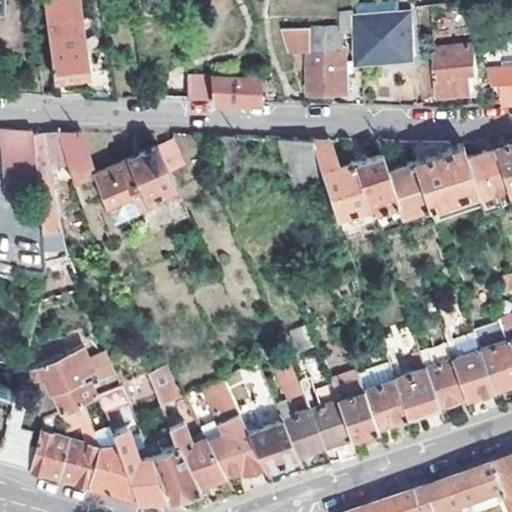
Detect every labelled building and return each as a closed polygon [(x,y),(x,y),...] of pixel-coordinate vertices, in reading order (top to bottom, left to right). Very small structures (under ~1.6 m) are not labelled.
[(78,0),(44,0),(52,74),(66,72),(70,75),(81,74),(83,70),(86,68),(78,0)] [(282,28),(288,50),(306,49),(309,92),(348,90),(349,103),(364,103),(362,79),(348,80),(348,72),(354,72),(353,64),(347,64),(346,46),(343,46),(341,28),(358,28),(356,14),(354,8),(340,10),(340,14),(341,24),(282,28)] [(411,9),(356,14),(358,28),(360,59),(415,53),(411,9)] [(478,43),(434,47),(438,94),(481,91),(478,43)] [(42,93),(38,61),(12,58),(17,92),(42,93)] [(511,61),(498,63),(503,102),(511,100),(511,61)] [(86,68),(85,95),(114,96),(110,69),(86,68)] [(213,74),(212,99),(258,100),(259,74),(213,73),(213,74)] [(187,74),(186,99),(212,99),(213,74),(187,74)] [(379,77),(380,104),(399,105),(399,77),(379,77)] [(31,129),(0,127),(0,130),(5,190),(37,187),(31,132),(31,129)] [(43,129),(43,131),(48,157),(64,153),(57,130),(43,129)] [(57,130),(64,153),(69,168),(88,161),(75,130),(57,130)] [(38,132),(31,132),(37,187),(41,229),(61,227),(53,185),(48,157),(43,131),(38,132)] [(233,134),(218,134),(226,165),(243,159),(233,134)] [(172,136),(158,143),(169,166),(183,159),(172,136)] [(312,137),(275,136),(292,182),(323,171),(312,137)] [(312,137),(323,171),(338,212),(368,201),(354,161),(353,158),(338,163),(328,138),(312,137)] [(492,146),(506,183),(511,198),(511,138),(497,144),(492,146)] [(473,153),(470,140),(461,141),(484,204),(485,207),(500,201),(495,188),(506,183),(492,146),(473,153)] [(174,184),(176,183),(169,166),(158,143),(157,141),(93,172),(104,199),(137,184),(145,199),(147,198),(152,209),(179,196),(174,184)] [(461,141),(413,158),(428,201),(435,221),(484,204),(461,141)] [(399,203),(387,168),(381,151),(361,159),(354,161),(368,201),(370,206),(382,202),(384,208),(399,203)] [(413,158),(387,168),(399,203),(402,210),(428,201),(413,158)] [(177,284),(185,280),(180,268),(171,272),(177,284)] [(511,270),(501,275),(507,291),(511,289),(511,270)] [(508,339),(511,337),(511,316),(501,320),(508,339)] [(319,342),(313,329),(293,337),(298,349),(319,342)] [(381,336),(395,377),(409,416),(439,406),(426,367),(420,352),(413,355),(418,370),(401,375),(393,352),(394,352),(388,334),(381,336)] [(142,355),(135,338),(122,344),(130,360),(142,355)] [(447,341),(448,344),(451,350),(457,347),(454,339),(447,341)] [(511,352),(508,339),(480,348),(493,387),(511,380),(511,352)] [(446,360),(426,367),(439,406),(467,396),(453,357),(451,350),(448,344),(442,347),(446,360)] [(0,362),(18,368),(22,352),(0,345),(0,439),(4,425),(13,387),(0,382),(0,362)] [(82,402),(97,396),(90,381),(85,383),(82,376),(93,371),(82,345),(29,370),(33,380),(46,375),(61,411),(82,402)] [(480,348),(453,357),(467,396),(493,387),(480,348)] [(259,362),(256,354),(240,363),(242,369),(259,362)] [(306,397),(290,360),(275,366),(287,396),(296,393),(299,400),(306,397)] [(259,362),(242,369),(252,391),(270,384),(259,362)] [(150,373),(158,391),(163,403),(180,396),(167,365),(150,373)] [(331,376),(338,397),(351,436),(361,432),(367,450),(384,444),(378,426),(364,388),(357,367),(331,376)] [(126,399),(128,404),(158,391),(150,373),(120,386),(126,399)] [(224,376),(211,382),(225,413),(223,414),(230,430),(216,436),(216,433),(207,437),(222,474),(242,468),(243,472),(264,465),(249,427),(245,417),(224,376)] [(395,377),(364,388),(378,426),(409,416),(395,377)] [(102,410),(126,399),(120,386),(97,396),(102,410)] [(277,400),(278,403),(296,454),(323,445),(310,406),(290,413),(284,397),(277,400)] [(338,397),(310,406),(323,445),(332,442),(338,460),(357,454),(351,436),(338,397)] [(67,430),(90,422),(82,402),(61,411),(67,430)] [(275,419),(249,427),(264,465),(296,454),(278,403),(271,406),(275,419)] [(223,414),(201,424),(205,433),(207,437),(216,433),(216,436),(230,430),(223,414)] [(176,435),(196,482),(222,474),(207,437),(205,433),(199,436),(200,439),(195,441),(188,422),(180,425),(177,417),(170,420),(176,435)] [(110,429),(116,446),(137,499),(153,498),(166,497),(149,455),(138,458),(127,428),(118,431),(115,424),(109,427),(110,429)] [(31,433),(4,425),(0,439),(0,459),(6,462),(22,466),(31,433)] [(42,429),(40,436),(31,469),(48,473),(58,476),(67,436),(42,429)] [(95,432),(100,445),(116,446),(110,429),(95,432)] [(40,436),(31,433),(22,466),(31,469),(40,436)] [(145,447),(149,455),(166,497),(167,499),(199,488),(196,482),(176,435),(145,447)] [(100,445),(67,436),(58,476),(70,480),(88,485),(100,445)] [(116,446),(100,445),(88,485),(111,491),(137,499),(116,446)] [(511,456),(492,463),(377,501),(342,511),(432,511),(499,489),(503,498),(511,494),(511,456)]
